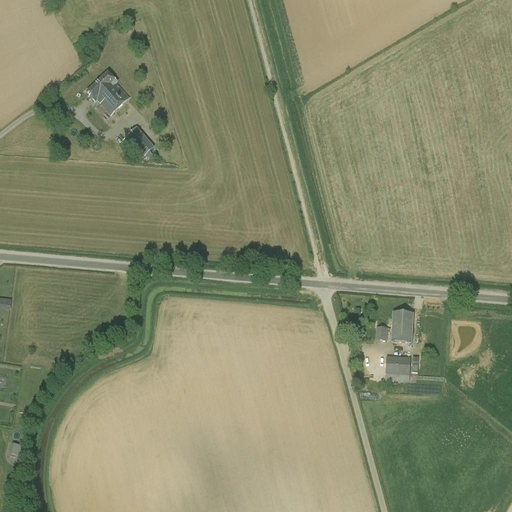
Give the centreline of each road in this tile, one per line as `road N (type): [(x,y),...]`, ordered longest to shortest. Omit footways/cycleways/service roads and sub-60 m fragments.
road 1 (unclassified): [(323,285),(0,257)]
road 2 (unclassified): [(384,511),(323,285)]
road 3 (unclassified): [(511,301),(323,285)]
